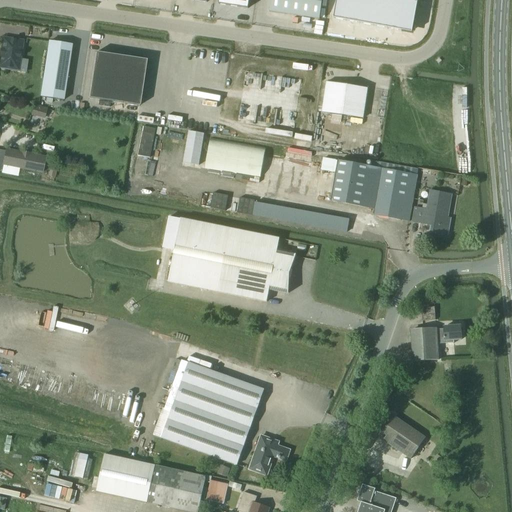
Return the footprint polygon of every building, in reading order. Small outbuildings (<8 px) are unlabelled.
[(271,0),(269,12),(320,19),(322,0),(271,0)] [(336,0),(333,18),(412,33),(418,0),(336,0)] [(7,70),(7,68),(18,70),(22,41),(3,38),(1,50),(0,50),(0,55),(1,55),(0,58),(0,67),(1,67),(1,69),(7,70)] [(40,97),(63,100),(72,45),(48,42),(40,97)] [(210,49),(209,65),(226,66),(227,50),(210,49)] [(139,106),(146,60),(96,53),(89,98),(139,106)] [(216,118),(294,128),(296,111),(303,109),(304,104),(291,103),(292,101),(285,100),(285,95),(273,97),(272,93),(259,91),(257,83),(245,82),(245,87),(250,88),(252,100),(243,101),(242,106),(214,102),(212,122),(210,115),(199,114),(197,130),(203,131),(203,130),(210,131),(210,127),(215,127),(216,118)] [(327,82),(322,113),(363,119),(368,88),(327,82)] [(391,155),(444,163),(443,97),(401,90),(391,155)] [(34,105),(31,114),(44,118),(47,109),(34,105)] [(204,134),(188,132),(183,163),(199,166),(204,134)] [(266,148),(210,137),(205,167),(261,177),(266,148)] [(4,167),(41,175),(45,158),(7,150),(4,167)] [(324,159),(322,170),(335,173),(330,201),(376,209),(374,215),(409,221),(418,170),(373,161),(372,168),(324,159)] [(451,195),(430,191),(428,205),(427,210),(423,209),(415,208),(413,222),(431,225),(430,232),(448,236),(451,219),(446,218),(451,195)] [(213,208),(230,209),(231,194),(214,193),(213,208)] [(240,211),(242,198),(233,197),(231,210),(240,211)] [(253,216),(347,233),(350,220),(255,202),(253,216)] [(170,217),(163,248),(174,250),(168,282),(266,302),(270,287),(285,290),(285,293),(286,293),(286,273),(293,254),(292,254),(291,257),(276,254),(279,239),(170,217)] [(427,313),(422,314),(422,321),(436,320),(435,313),(427,313)] [(444,329),(437,329),(438,338),(445,337),(445,344),(454,343),(454,340),(462,340),(461,326),(444,327),(444,329)] [(437,328),(413,330),(415,362),(439,360),(438,344),(445,344),(445,337),(438,338),(437,329),(437,328)] [(265,367),(268,354),(258,352),(255,364),(265,367)] [(312,358),(305,382),(312,384),(318,360),(312,358)] [(161,439),(237,466),(265,390),(189,362),(189,363),(182,360),(165,409),(163,408),(153,435),(162,438),(161,439)] [(137,427),(145,406),(140,404),(132,425),(137,427)] [(425,438),(392,415),(380,431),(387,436),(384,441),(411,459),(425,438)] [(269,438),(262,436),(250,470),(267,476),(274,456),(287,461),(290,450),(268,442),(269,438)] [(80,454),(76,453),(71,476),(87,480),(93,460),(88,459),(89,456),(81,453),(80,454)] [(198,511),(202,499),(209,501),(214,482),(211,481),(212,478),(105,454),(100,478),(94,477),(92,488),(97,489),(97,492),(185,511),(198,511)] [(433,462),(439,466),(443,458),(437,455),(433,462)] [(50,483),(75,488),(76,482),(59,478),(61,471),(52,470),(50,483)] [(214,482),(209,501),(224,504),(228,485),(214,482)] [(243,486),(231,482),(229,487),(241,491),(243,486)] [(363,485),(362,488),(357,501),(361,503),(358,511),(392,511),(397,499),(375,491),(376,489),(363,485)] [(0,492),(21,498),(23,492),(0,486),(0,492)] [(258,496),(245,492),(238,511),(241,511),(268,511),(270,508),(256,503),(258,496)] [(0,511),(1,509),(7,510),(10,497),(0,495),(0,511)]
